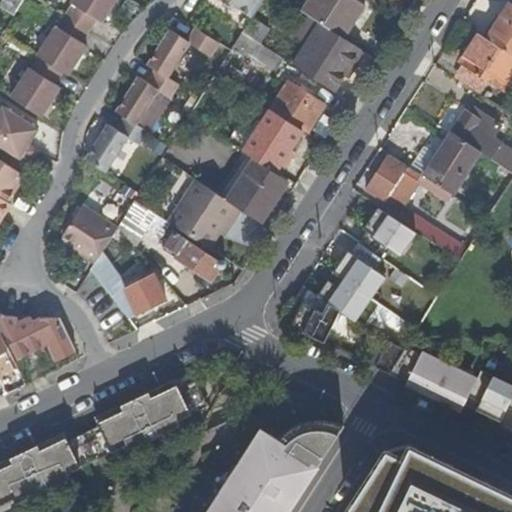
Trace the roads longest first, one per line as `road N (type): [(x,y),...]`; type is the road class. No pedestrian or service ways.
road 1 (residential): [(232,315),(269,280),(449,0)]
road 2 (residential): [(0,429),(232,315)]
road 3 (residential): [(232,315),(246,338),(379,405)]
road 4 (residential): [(379,405),(511,469)]
road 5 (residential): [(379,405),(312,511)]
